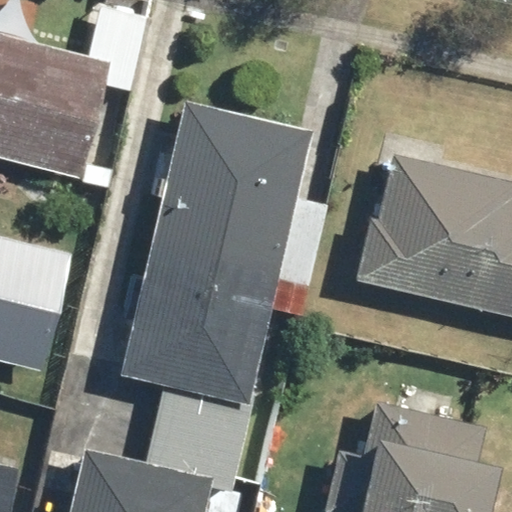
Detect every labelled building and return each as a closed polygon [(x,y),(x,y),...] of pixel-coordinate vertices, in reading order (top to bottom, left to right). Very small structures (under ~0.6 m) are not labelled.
[(136,12),(91,1),(78,52),(0,32),(0,157),(69,174),(92,82),(117,89),(136,12)] [(285,197),(301,126),(171,97),(110,373),(236,401),(265,272),(298,279),(315,203),(285,197)] [(511,181),(506,180),(381,151),(366,213),(356,211),(340,277),(511,317),(511,181)] [(0,361),(28,368),(58,249),(0,234),(0,361)] [(464,456),(471,425),(369,401),(357,452),(330,446),(315,509),(325,511),(324,511),(477,511),(489,462),(464,456)] [(194,511),(204,474),(74,444),(57,511),(194,511)]
